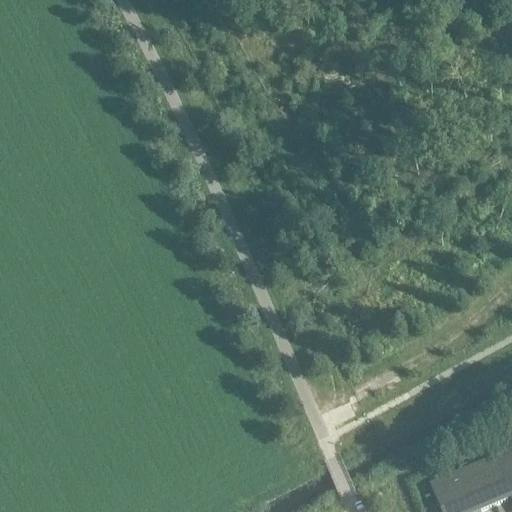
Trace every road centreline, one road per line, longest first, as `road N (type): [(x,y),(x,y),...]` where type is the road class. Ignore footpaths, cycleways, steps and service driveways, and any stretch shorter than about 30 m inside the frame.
road 1 (unclassified): [(355,511),(174,95),(123,0)]
road 2 (track): [(312,415),(489,312),(511,285)]
